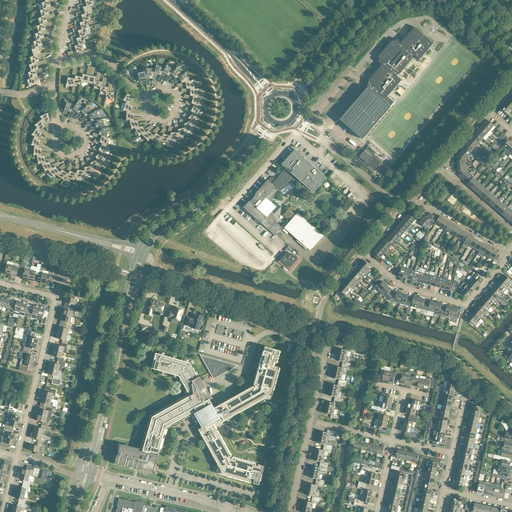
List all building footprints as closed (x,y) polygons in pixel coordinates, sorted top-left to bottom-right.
[(57,0),(50,0),(45,1),(41,3),(43,9),(51,7),(50,4),(58,1),(57,0)] [(83,7),(90,5),(94,4),(92,0),(84,0),(85,3),(77,6),(78,9),(83,7)] [(81,15),(89,13),(92,12),(90,5),(83,7),(84,11),(76,13),(76,16),(81,15)] [(55,6),(51,7),(43,9),(39,10),(42,17),(49,15),(48,11),(56,9),(55,6)] [(54,13),(49,15),(42,17),(38,18),(40,25),(48,23),(47,19),(55,16),(54,13)] [(79,23),(87,21),(91,19),(89,13),(81,15),(82,19),(74,21),(75,24),(79,23)] [(52,21),(48,23),(40,25),(36,26),(38,33),(46,30),(45,27),(53,24),(52,21)] [(78,31),(85,28),(89,27),(87,21),(79,23),(80,26),(72,29),(73,32),(78,31)] [(368,87),(340,120),(363,139),(391,107),(390,107),(394,102),(388,96),(402,80),(397,76),(398,74),(399,75),(414,58),(413,57),(414,56),(419,60),(434,43),(415,27),(401,43),(397,39),(395,42),(393,40),(379,57),(380,58),(378,61),(383,65),(369,81),(370,81),(369,82),(368,82),(368,83),(367,83),(367,85),(367,86),(368,87)] [(76,38),(84,36),(87,35),(85,28),(78,31),(79,34),(70,37),(71,40),(76,38)] [(50,29),(46,30),(38,33),(34,34),(37,40),(44,38),(43,35),(51,32),(50,29)] [(74,46),(82,44),(86,43),(84,36),(76,38),(77,42),(69,45),(70,48),(74,46)] [(49,37),(44,38),(37,40),(33,42),(35,48),(43,46),(42,42),(50,40),(49,37)] [(68,56),(84,51),(82,44),(74,46),(75,50),(67,52),(68,56)] [(47,45),(43,46),(35,48),(31,49),(33,56),(41,54),(40,50),(48,48),(47,45)] [(45,52),(41,54),(33,56),(29,57),(32,64),(39,62),(38,58),(46,55),(45,52)] [(44,60),(39,62),(32,64),(28,65),(31,71),(38,69),(37,66),(45,63),(44,60)] [(82,74),(81,82),(88,83),(91,67),(88,66),(86,75),(82,74)] [(157,75),(161,76),(165,68),(156,66),(155,69),(153,77),(152,82),(155,83),(157,75)] [(165,74),(168,76),(174,70),(166,66),(165,68),(161,76),(158,80),(161,82),(165,74)] [(44,67),(38,69),(31,71),(28,72),(30,79),(38,77),(36,73),(45,71),(44,67)] [(91,67),(88,83),(94,85),(96,77),(92,76),(94,68),(91,67)] [(75,76),(74,84),(80,85),(81,82),(82,74),(84,69),(80,68),(79,76),(75,76)] [(174,70),(168,76),(164,80),(167,82),(173,76),(175,79),(182,75),(176,68),(174,70)] [(143,81),(146,80),(146,72),(146,69),(137,71),(137,72),(134,73),(136,80),(136,79),(138,78),(140,85),(143,84),(143,81)] [(146,72),(146,80),(146,85),(149,85),(149,77),(153,77),(155,69),(146,69),(146,72)] [(66,85),(73,87),(74,84),(75,76),(76,70),(73,70),(71,78),(68,77),(66,85)] [(96,77),(94,85),(93,89),(100,90),(102,82),(98,81),(100,73),(97,72),(96,77)] [(180,80),(181,83),(190,81),(185,73),(182,75),(175,79),(171,81),(172,84),(180,80)] [(43,75),(38,77),(30,79),(27,80),(29,87),(37,84),(35,81),(44,78),(43,75)] [(102,82),(100,90),(99,94),(106,95),(108,87),(104,87),(106,78),(103,78),(102,82)] [(190,81),(181,83),(176,84),(177,87),(186,85),(186,89),(195,89),(193,80),(190,81)] [(108,87),(106,95),(105,99),(112,101),(114,93),(110,92),(112,84),(109,83),(108,87)] [(126,102),(133,106),(137,109),(139,106),(132,101),(134,98),(125,89),(125,90),(127,92),(128,92),(123,100),(126,102)] [(190,92),(190,96),(198,98),(198,89),(195,89),(186,89),(181,89),(181,92),(190,92)] [(192,100),(191,103),(198,107),(201,99),(198,98),(190,96),(185,94),(184,97),(192,100)] [(70,113),(75,105),(67,103),(67,101),(64,99),(62,107),(63,105),(65,106),(63,113),(66,114),(67,111),(70,113)] [(198,107),(191,103),(186,101),(185,103),(192,108),(190,111),(196,117),(201,109),(198,107)] [(505,101),(503,103),(511,111),(511,110),(511,103),(508,101),(506,103),(505,101)] [(132,109),(133,106),(126,102),(123,111),(126,111),(134,113),(139,115),(140,112),(132,109)] [(78,114),(84,108),(77,103),(75,106),(75,105),(70,113),(68,117),(70,119),(75,112),(78,114)] [(501,109),(498,113),(501,115),(504,111),(508,115),(511,111),(503,103),(501,105),(503,107),(501,109)] [(85,117),(92,113),(87,106),(84,108),(78,114),(74,117),(76,119),(83,114),(85,117)] [(190,116),(188,118),(192,125),(198,119),(196,117),(190,111),(187,107),(184,109),(190,116)] [(129,120),(137,120),(143,120),(143,117),(134,117),(134,113),(126,111),(126,120),(129,120)] [(40,116),(41,119),(45,127),(47,131),(50,130),(47,122),(50,121),(48,112),(40,116)] [(91,121),(99,119),(95,112),(92,113),(85,117),(80,119),(82,122),(89,118),(91,121)] [(187,123),(183,124),(186,132),(194,128),(192,125),(188,118),(185,113),(182,115),(187,123)] [(42,129),(45,127),(41,119),(34,125),(36,128),(42,134),(45,138),(48,136),(42,129)] [(96,127),(104,128),(102,119),(99,120),(99,119),(91,121),(86,122),(86,125),(95,124),(96,127)] [(186,132),(183,124),(182,119),(179,120),(181,128),(178,129),(178,138),(186,135),(186,132)] [(138,124),(137,120),(129,120),(131,129),(134,128),(142,126),(147,125),(147,122),(138,124)] [(483,124),(488,128),(490,130),(494,126),(487,120),(483,124)] [(174,132),(171,132),(169,141),(178,141),(178,138),(178,129),(178,124),(174,124),(174,132)] [(483,124),(480,129),(486,134),(488,133),(490,130),(488,128),(483,124)] [(141,135),(148,131),(153,128),(151,125),(144,129),(142,126),(134,128),(139,136),(141,135)] [(169,141),(171,132),(172,127),(169,126),(167,135),(163,134),(159,141),(168,144),(169,141)] [(98,135),(106,137),(107,128),(104,128),(96,127),(90,127),(90,130),(99,131),(98,135)] [(151,133),(148,131),(141,135),(147,141),(150,139),(156,133),(159,129),(157,127),(151,133)] [(42,134),(36,128),(31,135),(34,137),(41,141),(45,144),(47,141),(40,137),(42,134)] [(159,135),(156,133),(150,139),(157,144),(159,141),(163,134),(166,129),(163,128),(159,135)] [(480,129),(476,133),(483,139),(486,134),(480,129)] [(99,142),(106,147),(109,138),(106,137),(98,135),(93,133),(92,136),(100,139),(99,142)] [(476,133),(472,137),(479,143),(483,139),(476,133)] [(41,141),(34,137),(31,145),(34,146),(42,149),(47,150),(48,147),(40,145),(41,141)] [(468,142),(475,147),(479,143),(472,137),(468,142)] [(98,150),(104,156),(109,148),(106,147),(99,142),(95,139),(93,142),(100,147),(98,150)] [(502,147),(506,151),(511,144),(508,141),(502,147)] [(465,146),(465,147),(471,152),(475,147),(468,142),(465,146)] [(42,149),(34,146),(33,155),(36,155),(45,156),(50,156),(50,153),(42,152),(42,149)] [(95,157),(99,164),(106,158),(104,156),(98,150),(95,146),(92,148),(98,154),(95,157)] [(376,155),(374,154),(376,152),(369,146),(366,148),(367,149),(365,151),(361,147),(359,149),(359,150),(360,151),(355,157),(372,172),(374,174),(375,173),(375,172),(380,167),(379,166),(383,161),(377,157),(375,156),(376,155)] [(461,151),(468,157),(472,152),(471,152),(465,147),(461,151)] [(295,149),(282,165),(291,173),(292,174),(292,173),(302,182),(304,184),(302,186),(311,195),(313,193),(327,178),(316,168),(315,168),(305,159),(305,158),(305,157),(302,154),(301,155),(295,149)] [(457,159),(457,160),(466,159),(468,157),(461,151),(457,156),(457,159)] [(90,163),(92,171),(100,167),(99,164),(95,157),(93,152),(90,153),(94,161),(90,163)] [(45,156),(36,155),(38,164),(41,164),(49,162),(54,161),(54,158),(45,159),(45,156)] [(84,167),(84,175),(93,174),(92,171),(90,163),(89,157),(86,158),(88,166),(84,167)] [(49,162),(41,164),(45,172),(48,170),(55,167),(60,164),(58,162),(51,165),(49,162)] [(77,170),(75,178),(84,179),(84,175),(84,167),(85,162),(81,162),(81,170),(77,170)] [(55,167),(48,170),(53,177),(56,175),(62,170),(66,166),(64,164),(57,169),(55,167)] [(70,171),(65,178),(74,181),(75,178),(77,170),(79,165),(76,164),(73,172),(70,171)] [(62,170),(56,175),(63,180),(65,178),(70,171),(73,166),(70,165),(65,172),(62,170)] [(250,201),(244,208),(267,229),(276,236),(279,232),(283,228),(278,223),(272,211),(274,209),(274,205),(271,203),(278,190),(279,190),(280,191),(292,182),(294,180),(284,170),(276,180),(272,176),(269,179),(268,181),(256,195),(255,195),(256,195),(251,202),(250,201)] [(458,175),(463,179),(469,173),(467,171),(458,171),(458,172),(458,175)] [(468,183),(474,177),(469,173),(463,179),(468,183)] [(467,184),(472,188),(477,181),(473,178),(474,177),(468,183),(468,184),(467,184)] [(472,188),(476,192),(482,185),(477,181),(472,188)] [(480,195),(486,189),(482,185),(476,192),(480,195)] [(485,199),(488,195),(490,192),(488,190),(486,189),(480,195),(485,199)] [(490,192),(488,195),(485,199),(488,202),(489,203),(495,196),(490,192)] [(489,203),(493,207),(499,200),(495,196),(489,203)] [(493,207),(498,210),(503,204),(499,200),(493,207)] [(498,210),(502,214),(508,208),(503,204),(498,210)] [(290,220),(297,212),(291,206),(284,215),(290,220)] [(502,214),(506,218),(511,211),(508,208),(502,214)] [(298,212),(284,228),(297,240),(296,241),(307,250),(308,249),(311,251),(324,236),(298,212)] [(405,218),(412,224),(416,220),(409,214),(405,218)] [(435,224),(439,218),(433,215),(424,216),(419,223),(425,228),(429,223),(435,226),(436,224),(435,224)] [(440,227),(445,219),(440,216),(439,218),(435,224),(436,224),(440,227)] [(405,218),(401,222),(408,228),(411,231),(415,226),(412,224),(405,218)] [(445,230),(450,222),(445,219),(440,227),(445,230)] [(336,241),(339,244),(351,230),(348,227),(348,228),(346,226),(347,224),(345,221),(344,223),(341,220),(338,224),(340,225),(338,228),(335,226),(328,235),(335,242),(336,241)] [(408,228),(401,222),(398,227),(404,232),(408,228)] [(450,233),(455,225),(450,222),(445,230),(450,233)] [(455,236),(460,228),(455,225),(450,233),(455,236)] [(404,232),(398,227),(394,231),(401,237),(404,232)] [(460,239),(465,231),(460,228),(455,236),(460,239)] [(401,237),(394,231),(390,235),(397,241),(401,237)] [(465,241),(469,235),(470,234),(465,231),(460,239),(465,241)] [(397,241),(390,235),(386,240),(392,245),(393,246),(397,241)] [(469,245),(474,238),(469,235),(465,241),(463,245),(468,248),(469,245)] [(474,248),(479,241),(474,238),(469,245),(474,248)] [(392,245),(386,240),(386,239),(382,243),(388,249),(392,245)] [(479,251),(484,244),(479,241),(474,248),(479,251)] [(388,249),(382,243),(378,248),(385,253),(388,249)] [(484,254),(489,247),(488,246),(484,244),(479,251),(484,254)] [(494,250),(489,247),(484,254),(488,256),(489,257),(494,250)] [(378,255),(381,258),(385,253),(378,248),(374,252),(378,255)] [(494,250),(489,257),(494,260),(494,259),(495,258),(498,254),(498,252),(494,250)] [(289,256),(288,254),(283,260),(282,259),(279,262),(289,271),(292,271),(301,260),(298,257),(296,259),(291,254),(289,256)] [(365,260),(361,264),(369,271),(372,267),(365,260)] [(4,274),(10,275),(12,266),(7,264),(7,262),(4,261),(3,267),(6,267),(4,274)] [(12,266),(10,275),(16,277),(17,270),(20,271),(22,265),(19,264),(18,267),(12,266)] [(31,266),(30,270),(28,280),(34,281),(35,275),(38,275),(40,270),(41,265),(38,264),(37,268),(31,266)] [(361,264),(358,268),(366,274),(369,271),(361,264)] [(22,278),(28,280),(30,270),(24,269),(25,266),(22,265),(20,271),(24,272),(22,278)] [(399,277),(403,278),(406,268),(401,267),(401,269),(398,268),(396,276),(399,276),(399,277)] [(416,267),(415,271),(413,280),(417,282),(421,268),(416,267)] [(358,268),(355,271),(363,278),(366,281),(366,280),(367,280),(367,279),(368,278),(368,277),(369,277),(366,274),(358,268)] [(417,282),(422,283),(426,269),(421,268),(417,282)] [(422,283),(427,284),(430,271),(427,271),(428,269),(426,268),(426,269),(422,283)] [(40,270),(38,275),(41,276),(40,283),(46,284),(49,272),(43,270),(40,270)] [(355,271),(352,275),(359,282),(363,278),(355,271)] [(431,285),(434,276),(435,273),(430,271),(427,284),(431,285)] [(54,273),(49,272),(46,284),(51,285),(53,279),(56,280),(58,274),(54,273)] [(483,280),(480,277),(476,273),(473,277),(480,283),(483,280)] [(500,274),(498,276),(509,285),(511,282),(511,280),(505,275),(503,277),(500,274)] [(352,275),(349,279),(356,285),(359,282),(352,275)] [(440,288),(445,289),(448,280),(449,276),(444,275),(443,278),(440,288)] [(506,289),(509,285),(498,276),(497,277),(501,280),(499,282),(506,289)] [(480,283),(473,277),(470,281),(477,287),(480,283)] [(349,279),(346,282),(353,289),(356,285),(349,279)] [(477,287),(470,281),(466,284),(474,291),(477,287)] [(346,282),(342,286),(350,292),(353,289),(346,282)] [(381,284),(379,282),(373,289),(375,290),(377,289),(381,293),(388,285),(383,282),(381,284)] [(464,282),(461,286),(463,288),(471,294),(474,291),(466,284),(464,282)] [(493,282),(492,283),(503,293),(506,289),(499,282),(497,285),(493,282)] [(500,296),(503,293),(492,283),(491,284),(494,287),(493,290),(500,296)] [(384,298),(389,302),(393,294),(390,291),(392,289),(388,285),(381,293),(385,297),(384,298)] [(339,290),(337,293),(342,298),(343,298),(346,295),(347,296),(350,292),(342,286),(339,290)] [(471,294),(463,288),(461,286),(459,287),(462,289),(460,292),(468,298),(471,294)] [(486,290),(488,292),(497,300),(500,296),(493,290),(491,292),(488,290),(487,289),(486,290)] [(488,295),(486,297),(494,304),(497,300),(488,292),(486,290),(485,292),(488,294),(488,295)] [(394,301),(400,303),(403,293),(397,292),(396,294),(393,294),(389,302),(394,303),(394,301)] [(408,295),(403,293),(400,303),(405,305),(405,306),(408,307),(410,298),(408,298),(408,295)] [(411,306),(417,308),(419,298),(414,296),(413,299),(410,298),(408,307),(411,308),(411,306)] [(71,304),(70,307),(76,309),(77,305),(74,305),(76,299),(66,297),(64,303),(71,304)] [(484,299),(483,301),(491,307),(494,304),(486,297),(484,299)] [(419,298),(417,308),(422,309),(422,311),(425,312),(427,303),(424,302),(425,300),(419,298)] [(148,305),(146,314),(148,315),(149,316),(149,315),(151,316),(152,314),(153,310),(161,312),(162,313),(164,304),(158,302),(156,301),(151,299),(150,301),(149,305),(148,305)] [(19,315),(22,302),(16,301),(15,306),(12,305),(10,311),(10,313),(19,315)] [(427,303),(425,312),(427,313),(427,314),(432,316),(433,312),(436,303),(430,301),(430,304),(427,303)] [(480,304),(488,311),(488,310),(491,307),(483,301),(482,302),(480,304)] [(26,308),(27,304),(22,302),(19,315),(27,317),(29,309),(26,308)] [(436,303),(433,312),(436,313),(436,314),(437,315),(441,316),(444,308),(441,307),(442,304),(436,303)] [(477,308),(484,314),(488,311),(480,304),(477,308)] [(36,319),(39,307),(34,305),(33,310),(29,309),(27,317),(36,319)] [(444,308),(441,316),(445,317),(450,319),(453,307),(447,306),(446,308),(444,308)] [(45,308),(39,307),(36,319),(42,321),(41,324),(45,325),(48,312),(44,311),(45,308)] [(63,309),(61,314),(71,317),(72,314),(75,314),(75,312),(76,310),(76,309),(70,307),(69,310),(63,309)] [(183,309),(174,307),(173,312),(170,311),(168,317),(171,318),(180,321),(183,309)] [(450,319),(449,321),(456,323),(458,322),(461,312),(460,312),(460,313),(458,312),(458,311),(459,309),(453,307),(450,319)] [(474,312),(481,318),(484,314),(477,308),(475,310),(474,312)] [(474,312),(471,315),(478,322),(481,318),(474,312)] [(61,314),(60,320),(61,320),(67,322),(66,325),(72,326),(74,327),(75,327),(76,326),(75,325),(73,324),(72,324),(72,323),(70,323),(71,317),(61,314)] [(184,325),(183,329),(198,333),(199,330),(200,326),(201,326),(202,322),(203,317),(194,315),(193,319),(191,318),(187,317),(184,325)] [(478,322),(471,315),(467,319),(468,319),(466,321),(469,323),(471,322),(475,325),(478,322)] [(59,326),(57,332),(67,335),(67,332),(68,332),(71,331),(71,330),(72,326),(66,325),(65,328),(59,326)] [(140,325),(138,332),(151,336),(152,331),(146,330),(146,328),(147,327),(140,325)] [(178,339),(178,330),(167,329),(167,339),(178,339)] [(25,341),(38,344),(39,340),(39,339),(31,336),(32,331),(28,330),(26,340),(25,341)] [(57,332),(56,338),(62,340),(61,343),(67,344),(68,341),(69,341),(70,335),(67,335),(57,332)] [(24,346),(24,347),(23,350),(31,352),(32,349),(36,350),(38,344),(25,341),(24,342),(24,343),(24,344),(24,345),(24,346)] [(54,344),(53,350),(62,352),(66,353),(66,352),(66,351),(66,350),(67,350),(67,349),(66,347),(67,344),(61,343),(61,346),(54,344)] [(293,353),(295,344),(289,343),(287,351),(293,353)] [(116,455),(114,464),(135,468),(138,468),(138,469),(152,472),(157,455),(158,451),(159,449),(160,449),(161,450),(161,448),(164,438),(164,437),(167,429),(174,424),(175,424),(185,419),(186,418),(186,417),(185,416),(183,413),(190,409),(192,414),(196,412),(197,413),(194,415),(196,418),(198,416),(199,418),(196,419),(198,422),(201,421),(201,422),(198,424),(199,427),(203,425),(204,426),(198,429),(202,437),(217,464),(216,464),(217,466),(220,470),(220,473),(217,473),(250,482),(250,481),(253,481),(252,483),(258,485),(264,466),(257,464),(257,466),(255,465),(255,463),(232,457),(231,458),(231,459),(230,458),(229,457),(231,456),(220,437),(213,424),(218,421),(219,423),(226,419),(227,421),(224,424),(225,424),(232,417),(234,415),(266,397),(268,396),(270,396),(270,399),(279,367),(273,365),(274,362),(276,363),(279,351),(272,349),(272,350),(264,348),(265,347),(264,346),(253,385),(255,386),(255,387),(254,388),(253,388),(252,386),(225,401),(218,406),(212,400),(210,401),(208,399),(209,399),(211,398),(200,379),(199,376),(197,377),(189,363),(155,353),(153,360),(155,360),(153,368),(151,368),(178,376),(189,396),(188,396),(188,395),(187,394),(186,395),(177,400),(176,401),(166,406),(165,407),(156,412),(155,413),(150,415),(147,426),(147,427),(144,437),(143,438),(141,448),(140,449),(140,450),(141,450),(142,450),(142,451),(139,450),(139,449),(119,444),(118,445),(120,445),(117,455),(116,455)] [(339,348),(337,354),(347,356),(348,351),(354,352),(354,349),(346,347),(346,350),(339,348)] [(30,355),(31,352),(23,350),(23,353),(21,353),(20,358),(23,359),(33,362),(35,356),(30,355)] [(58,357),(57,360),(63,362),(64,359),(61,358),(62,352),(53,350),(51,356),(58,357)] [(204,360),(206,364),(227,370),(231,368),(231,367),(231,365),(234,366),(235,366),(202,356),(202,357),(205,358),(204,360)] [(20,364),(18,370),(26,372),(28,366),(32,367),(33,362),(23,359),(22,364),(20,364)] [(50,362),(48,368),(58,370),(59,367),(61,368),(64,367),(65,362),(63,362),(57,360),(56,364),(50,362)] [(382,367),(380,373),(384,374),(382,380),(385,380),(385,381),(387,381),(388,381),(390,372),(391,368),(391,367),(385,366),(384,368),(382,367)] [(57,376),(58,370),(48,368),(47,374),(53,375),(51,384),(59,386),(61,379),(58,376),(57,376)] [(249,378),(253,373),(248,369),(244,374),(249,378)] [(390,372),(388,381),(389,381),(389,382),(391,382),(394,382),(395,377),(398,377),(399,371),(396,370),(396,373),(390,372)] [(405,385),(406,385),(408,376),(408,372),(405,371),(404,371),(404,372),(399,371),(398,377),(401,378),(400,383),(402,384),(403,385),(404,385),(405,385)] [(408,376),(406,385),(407,386),(409,387),(410,386),(411,386),(412,382),(415,383),(416,381),(417,375),(417,374),(408,372),(408,376)] [(416,381),(415,383),(418,384),(417,387),(420,388),(420,389),(421,389),(422,389),(423,389),(426,376),(426,377),(420,376),(417,375),(416,381)] [(426,376),(423,389),(424,389),(425,390),(426,390),(426,389),(429,390),(430,386),(431,387),(433,388),(433,386),(436,386),(438,380),(431,378),(430,377),(426,376)] [(443,388),(444,388),(446,388),(457,391),(457,388),(455,388),(456,385),(454,384),(454,381),(448,380),(448,382),(445,381),(443,388)] [(41,396),(51,399),(53,399),(55,394),(56,391),(50,389),(49,392),(43,391),(41,396)] [(381,396),(379,401),(383,402),(392,404),(392,403),(393,400),(393,399),(393,398),(389,398),(387,397),(388,394),(382,393),(381,396)] [(50,402),(51,399),(41,396),(40,402),(46,404),(46,407),(52,408),(52,406),(53,404),(52,403),(50,402)] [(421,401),(419,401),(415,400),(413,400),(412,403),(409,402),(408,404),(407,405),(407,406),(407,407),(407,408),(416,410),(419,410),(420,405),(421,401)] [(8,410),(16,412),(17,409),(22,410),(23,404),(11,401),(8,410)] [(375,410),(376,410),(378,410),(384,412),(385,409),(390,410),(391,407),(392,407),(392,406),(391,405),(392,404),(383,402),(379,401),(378,407),(375,406),(375,410)] [(473,409),(473,410),(481,412),(482,407),(480,406),(480,404),(476,401),(473,401),(472,404),(470,404),(469,408),(473,409)] [(50,414),(52,408),(46,407),(45,410),(38,408),(37,414),(49,417),(50,417),(51,415),(50,414)] [(325,407),(324,413),(332,415),(331,418),(336,419),(338,419),(339,419),(339,416),(337,415),(333,415),(335,409),(325,407)] [(412,415),(411,418),(417,419),(418,416),(415,415),(416,410),(407,408),(406,409),(406,410),(407,411),(406,413),(412,415)] [(8,410),(6,419),(10,420),(19,422),(20,417),(15,415),(16,412),(8,410)] [(380,414),(379,420),(388,422),(388,421),(389,420),(389,419),(388,418),(389,416),(383,415),(384,412),(378,410),(376,410),(375,413),(377,413),(380,414)] [(42,422),(41,425),(47,426),(49,417),(37,414),(36,420),(42,422)] [(403,424),(403,425),(412,427),(414,422),(416,422),(417,419),(411,418),(410,421),(405,419),(404,422),(403,422),(403,424)] [(376,419),(374,428),(380,429),(382,430),(383,427),(386,427),(387,425),(388,424),(388,423),(388,422),(379,420),(376,419)] [(17,428),(19,422),(10,420),(9,425),(5,424),(4,428),(12,430),(13,426),(17,428)] [(503,420),(501,422),(503,425),(506,430),(506,431),(506,432),(503,431),(501,437),(504,438),(511,439),(511,429),(510,427),(503,420)] [(51,427),(47,426),(41,425),(41,428),(34,426),(33,432),(42,434),(44,429),(50,430),(51,427)] [(407,435),(410,436),(416,437),(417,434),(411,433),(412,427),(403,425),(403,426),(402,428),(403,428),(402,431),(408,432),(407,435)] [(2,437),(6,437),(14,440),(16,434),(11,433),(12,430),(4,428),(2,437)] [(320,431),(319,437),(328,439),(335,441),(336,437),(329,435),(329,433),(330,433),(327,433),(320,431)] [(38,439),(37,442),(43,444),(44,441),(44,440),(45,436),(45,435),(42,434),(33,432),(31,438),(38,439)] [(433,441),(432,444),(440,446),(444,447),(445,444),(445,441),(443,441),(444,438),(435,436),(434,441),(433,441)] [(319,437),(317,443),(324,444),(324,447),(332,449),(333,446),(327,445),(328,439),(319,437)] [(500,437),(499,441),(504,442),(503,447),(511,449),(511,443),(511,444),(511,440),(511,439),(504,438),(501,437),(500,437)] [(353,448),(361,450),(363,441),(358,440),(358,441),(355,441),(354,444),(354,445),(353,448)] [(30,444),(28,450),(35,452),(38,452),(39,449),(44,450),(45,444),(43,444),(37,442),(36,446),(30,444)] [(379,446),(377,453),(382,454),(382,456),(385,456),(386,450),(384,450),(385,446),(382,445),(382,446),(379,446)] [(316,448),(315,454),(324,456),(325,451),(326,451),(331,452),(332,449),(324,447),(323,450),(316,448)] [(511,449),(503,447),(502,447),(501,450),(502,450),(501,456),(510,458),(511,458),(511,453),(510,453),(511,449)] [(394,458),(401,459),(403,451),(398,450),(397,453),(395,453),(394,458)] [(315,454),(313,460),(321,462),(320,464),(328,466),(329,463),(323,462),(324,456),(315,454)] [(509,462),(510,458),(501,456),(494,455),(493,458),(500,460),(500,461),(501,462),(502,462),(501,466),(509,467),(510,468),(511,462),(509,462)] [(426,466),(428,466),(437,468),(438,465),(440,466),(441,460),(431,458),(430,461),(427,460),(426,466)] [(0,468),(2,469),(7,471),(8,465),(0,462),(0,468)] [(312,466),(311,472),(320,474),(321,468),(322,468),(327,469),(328,466),(320,464),(319,467),(312,466)] [(33,473),(34,467),(27,465),(26,469),(22,468),(20,474),(29,476),(30,472),(33,473)] [(493,469),(493,473),(500,475),(509,477),(509,476),(510,476),(511,473),(510,472),(508,471),(509,467),(501,466),(499,465),(498,470),(493,469)] [(362,467),(362,470),(367,471),(367,475),(366,477),(375,479),(377,474),(369,472),(370,469),(362,467)] [(46,470),(43,479),(49,480),(50,481),(50,478),(52,471),(46,470)] [(24,480),(23,484),(30,486),(31,480),(32,476),(29,476),(20,474),(19,479),(24,480)] [(455,484),(454,487),(460,488),(461,485),(464,486),(466,481),(457,479),(456,484),(455,484)] [(17,487),(16,492),(24,494),(25,491),(28,491),(30,486),(23,484),(22,488),(17,487)] [(316,492),(316,491),(307,489),(306,495),(313,496),(313,499),(316,500),(320,501),(321,498),(315,497),(316,492)] [(363,489),(362,495),(371,497),(373,491),(363,489)] [(506,490),(500,489),(499,497),(504,498),(508,498),(509,493),(505,492),(506,490)] [(24,494),(16,492),(15,497),(19,498),(18,502),(25,504),(27,498),(24,498),(24,494)] [(370,503),(371,497),(362,495),(361,500),(355,499),(354,502),(362,504),(363,501),(370,503)] [(450,501),(450,503),(452,503),(451,506),(460,508),(461,503),(461,500),(451,497),(450,501)] [(183,511),(176,510),(176,509),(176,508),(166,506),(165,508),(156,506),(155,508),(152,507),(153,506),(144,504),(144,503),(135,501),(135,502),(119,498),(117,507),(118,507),(117,509),(116,509),(115,511),(183,511)] [(29,505),(25,504),(18,502),(17,506),(13,505),(11,510),(17,511),(23,511),(24,507),(29,508),(29,505)] [(359,507),(358,511),(367,511),(369,509),(362,507),(362,504),(354,502),(353,505),(359,507)]
